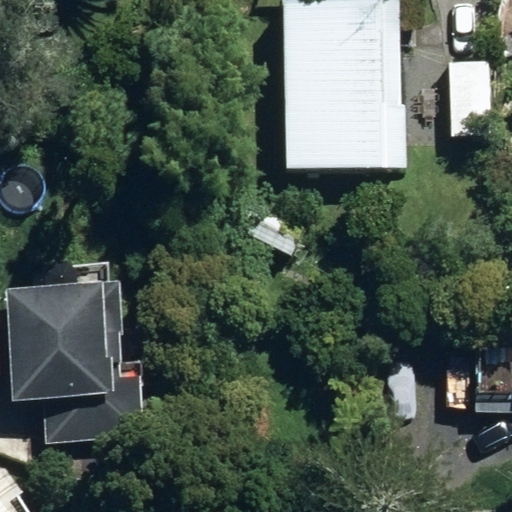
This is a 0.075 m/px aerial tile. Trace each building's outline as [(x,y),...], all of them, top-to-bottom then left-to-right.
[(404,0),(284,0),(288,168),(411,165),(410,102),(407,102),(404,0)] [(499,65),(449,63),(446,142),(497,144),(499,65)] [(185,209),(204,220),(216,201),(197,189),(185,209)] [(234,233),(293,260),(307,229),(249,203),(234,233)] [(49,442),(155,432),(148,350),(133,353),(126,276),(13,286),(23,397),(45,395),(49,442)] [(511,346),(484,346),(483,412),(511,412),(511,346)] [(23,511),(18,505),(33,493),(13,468),(0,465),(0,511),(23,511)]
